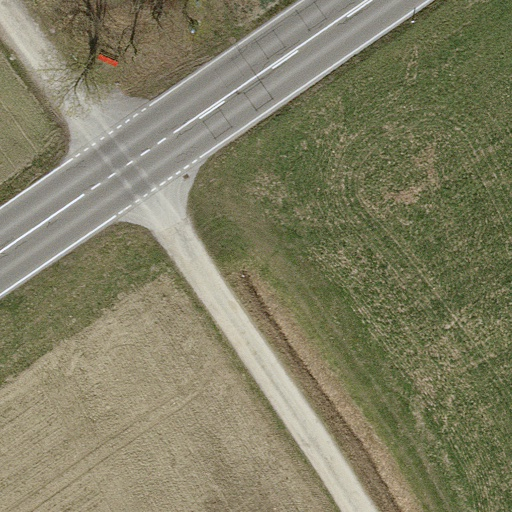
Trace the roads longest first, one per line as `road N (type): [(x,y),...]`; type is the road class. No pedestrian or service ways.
road 1 (track): [(3,0),(128,165),(364,511)]
road 2 (secondary): [(369,0),(0,253)]
